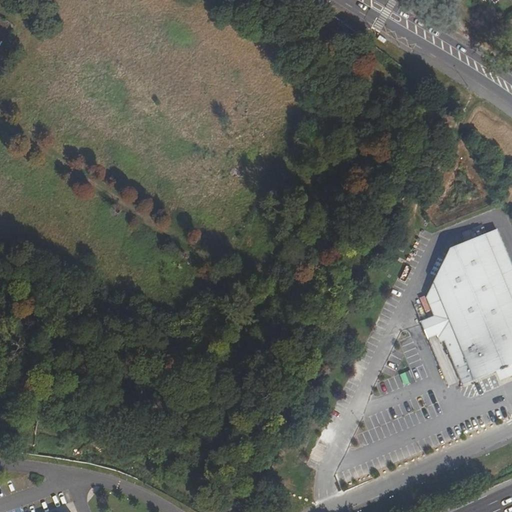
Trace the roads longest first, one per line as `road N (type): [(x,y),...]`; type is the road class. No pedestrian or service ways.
road 1 (residential): [(330,511),(511,432)]
road 2 (tertiary): [(349,0),(511,101)]
road 3 (tertiary): [(511,80),(382,0)]
